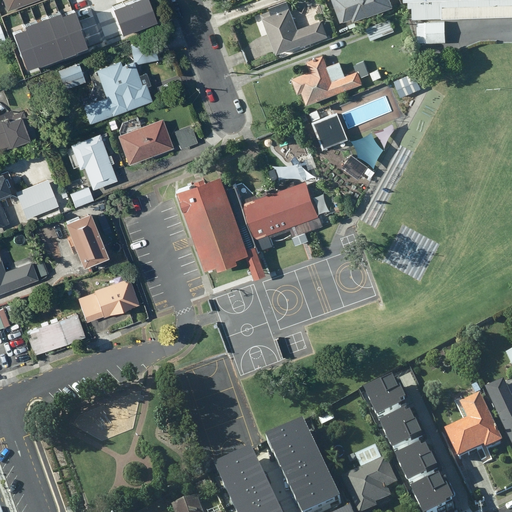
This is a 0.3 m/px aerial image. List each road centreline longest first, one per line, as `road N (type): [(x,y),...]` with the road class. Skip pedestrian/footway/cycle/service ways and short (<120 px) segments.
road 1 (residential): [(0,414),(18,395),(174,342),(185,313)]
road 2 (residential): [(184,0),(231,122)]
